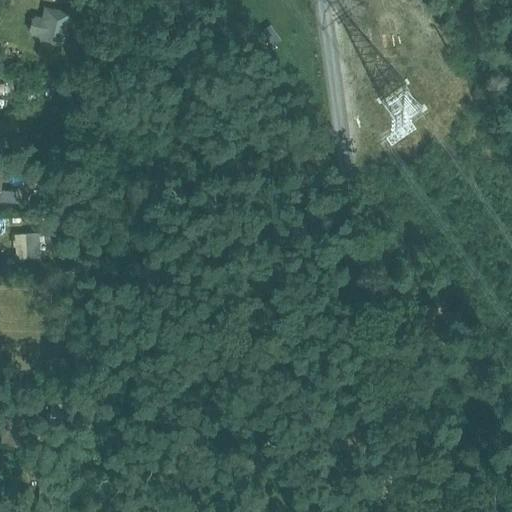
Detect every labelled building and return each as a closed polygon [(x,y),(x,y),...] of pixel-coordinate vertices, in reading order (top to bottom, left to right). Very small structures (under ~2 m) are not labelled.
[(41,10),(40,19),(29,18),(28,40),(62,42),(64,12),(41,10)] [(0,202),(13,203),(14,194),(1,193),(3,165),(0,164),(0,202)] [(51,219),(50,231),(69,232),(70,220),(51,219)] [(16,248),(16,260),(28,260),(28,266),(41,266),(39,232),(14,234),(15,240),(13,240),(13,248),(16,248)] [(25,415),(1,413),(0,422),(0,428),(3,429),(2,441),(9,442),(9,447),(22,448),(25,415)]
